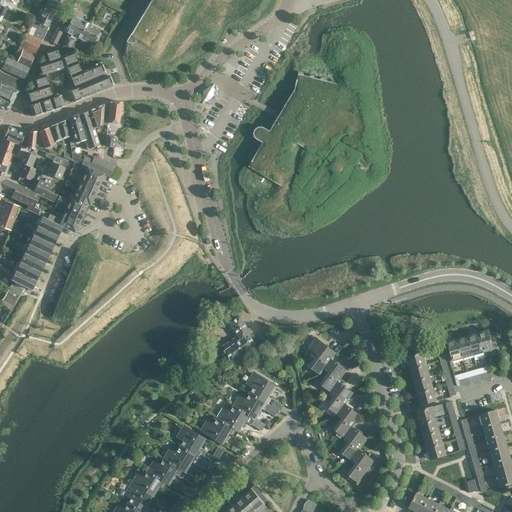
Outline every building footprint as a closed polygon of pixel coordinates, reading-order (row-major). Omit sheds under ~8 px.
[(47,7),(55,11),(59,0),(47,0),(47,1),(49,2),(47,7)] [(128,43),(128,42),(129,43),(134,45),(151,44),(153,44),(157,40),(180,0),(152,0),(131,34),(127,41),(127,42),(127,43),(126,44),(126,45),(125,47),(125,48),(125,50),(125,52),(125,53),(126,55),(126,57),(127,57),(127,55),(126,53),(126,52),(126,50),(126,48),(126,47),(127,46),(127,45),(127,44),(128,43)] [(55,11),(47,7),(46,7),(38,23),(47,27),(55,11)] [(75,39),(76,37),(80,29),(86,32),(90,25),(89,24),(74,16),(66,32),(71,35),(70,37),(75,39)] [(19,47),(22,41),(25,34),(0,22),(0,21),(0,38),(1,40),(19,47)] [(33,36),(41,40),(47,27),(38,23),(34,21),(31,26),(37,29),(33,36)] [(51,42),(56,44),(64,26),(59,24),(51,42)] [(76,37),(79,39),(82,40),(81,42),(86,45),(87,42),(92,45),(100,29),(89,24),(90,25),(86,32),(80,29),(76,37)] [(22,41),(37,48),(41,40),(33,36),(26,33),(25,34),(22,41)] [(69,50),(70,48),(73,43),(75,39),(67,35),(61,47),(69,50)] [(34,55),(37,48),(22,41),(19,47),(22,49),(34,55)] [(81,46),(73,43),(70,48),(79,51),(81,46)] [(62,69),(58,57),(55,47),(45,51),(46,56),(48,61),(38,64),(40,73),(43,72),(44,74),(62,69)] [(19,56),(16,63),(28,68),(34,55),(22,49),(19,56)] [(72,51),(61,55),(74,86),(104,73),(100,62),(96,64),(95,63),(94,64),(94,65),(80,71),(74,56),(72,51)] [(16,63),(15,62),(6,58),(2,66),(0,65),(0,68),(9,73),(23,79),(28,68),(16,63)] [(320,79),(319,84),(312,82),(313,77),(313,76),(312,75),(311,75),(310,75),(309,76),(308,81),(302,79),(303,75),(303,73),(302,72),(299,71),(294,89),(280,113),(278,116),(276,119),(269,131),(263,127),(262,127),(261,127),(260,127),(259,127),(258,127),(257,127),(256,128),(255,129),(254,130),(254,131),(254,132),(253,133),(253,134),(254,136),(254,137),(255,137),(255,138),(256,139),(262,143),(261,144),(249,166),(281,187),(290,172),(274,162),(288,139),(298,145),(303,147),(308,150),(309,149),(307,148),(308,146),(309,144),(309,143),(310,141),(310,140),(310,139),(310,137),(310,134),(310,133),(310,132),(310,130),(309,128),(308,126),(307,124),(307,122),(305,121),(304,119),(303,118),(302,117),(301,116),(314,94),(332,97),(335,83),(337,83),(337,81),(331,79),(329,86),(323,85),(324,80),(324,79),(324,78),(323,78),(322,77),(321,78),(320,79)] [(0,83),(17,91),(21,82),(0,72),(0,83)] [(33,78),(36,88),(26,91),(30,102),(51,95),(44,76),(42,77),(41,75),(33,78)] [(108,75),(78,87),(68,92),(72,102),(112,85),(108,75)] [(214,87),(215,83),(204,91),(202,103),(206,101),(210,103),(217,99),(218,90),(214,87)] [(8,109),(11,103),(15,94),(0,87),(0,107),(4,110),(8,109)] [(32,116),(63,106),(60,95),(28,106),(32,116)] [(110,102),(107,122),(118,124),(121,101),(110,102)] [(89,110),(93,128),(102,125),(103,106),(103,105),(103,104),(89,110)] [(89,110),(88,111),(78,115),(85,140),(88,148),(98,145),(93,128),(89,110)] [(85,140),(78,115),(68,119),(74,143),(85,140)] [(50,126),(54,144),(62,143),(60,139),(68,136),(65,120),(50,126)] [(27,140),(28,132),(18,127),(17,130),(8,126),(3,138),(24,147),(27,140)] [(36,131),(34,145),(41,148),(43,147),(44,148),(54,144),(50,126),(38,132),(36,131)] [(28,185),(30,180),(31,181),(35,169),(31,167),(35,156),(29,154),(30,149),(34,150),(34,145),(36,131),(31,132),(29,132),(29,133),(27,142),(26,146),(20,159),(19,163),(22,165),(23,165),(19,176),(22,177),(20,181),(20,182),(21,184),(26,186),(28,185)] [(29,133),(29,132),(28,132),(27,140),(24,147),(3,138),(0,146),(0,170),(6,173),(9,167),(6,166),(11,153),(16,155),(15,157),(20,159),(26,146),(27,142),(29,133)] [(115,137),(106,136),(104,146),(114,147),(115,137)] [(72,161),(86,167),(86,166),(89,167),(109,176),(115,165),(93,157),(92,160),(71,153),(72,161)] [(71,157),(64,154),(63,158),(72,162),(71,157)] [(173,167),(180,163),(175,154),(168,158),(173,167)] [(0,174),(0,190),(1,189),(12,193),(10,197),(28,204),(26,209),(38,214),(41,216),(44,210),(45,207),(42,205),(42,204),(36,201),(40,194),(54,201),(57,195),(48,191),(52,184),(51,184),(53,180),(57,182),(59,181),(60,179),(61,179),(69,162),(52,155),(51,159),(54,160),(49,174),(45,172),(36,193),(8,181),(9,178),(0,174)] [(330,163),(327,167),(339,177),(346,169),(334,158),(330,163)] [(360,163),(355,168),(364,176),(373,167),(364,158),(360,163)] [(72,168),(71,171),(100,185),(105,175),(89,167),(86,166),(86,167),(84,171),(83,171),(81,171),(74,168),(72,168)] [(95,195),(100,185),(71,171),(70,174),(71,175),(77,179),(78,181),(79,181),(77,185),(95,195)] [(95,195),(77,185),(67,180),(65,183),(66,185),(73,188),(73,190),(74,191),(72,195),(88,203),(91,204),(95,195)] [(84,213),(88,203),(72,195),(70,194),(68,199),(60,195),(57,200),(84,213)] [(79,223),(84,213),(57,200),(54,207),(62,211),(60,214),(64,216),(77,222),(79,223)] [(19,207),(6,202),(0,218),(0,227),(9,231),(19,207)] [(44,210),(41,216),(62,226),(72,231),(76,223),(77,222),(64,216),(64,217),(63,218),(57,215),(54,215),(44,210)] [(62,226),(41,216),(38,214),(34,224),(58,235),(62,226)] [(34,224),(30,233),(53,244),(58,235),(34,224)] [(25,242),(49,253),(53,244),(30,233),(25,242)] [(25,242),(21,251),(45,262),(49,253),(25,242)] [(16,260),(40,271),(45,262),(21,251),(16,260)] [(97,263),(77,255),(55,313),(54,316),(74,323),(97,263)] [(16,260),(12,269),(36,280),(40,271),(16,260)] [(8,278),(26,287),(31,290),(36,280),(12,269),(8,278)] [(9,294),(17,299),(23,290),(14,285),(9,294)] [(17,299),(9,294),(4,301),(13,306),(17,299)] [(218,319),(217,320),(222,326),(229,321),(230,323),(233,321),(225,310),(217,316),(219,319),(218,320),(218,319)] [(237,333),(239,336),(222,348),(230,358),(253,341),(249,335),(251,333),(239,316),(233,321),(230,323),(232,326),(230,327),(235,334),(237,333)] [(477,332),(483,352),(490,350),(493,355),(499,354),(493,332),(489,333),(488,329),(477,332)] [(467,335),(473,355),(483,352),(477,332),(467,335)] [(467,335),(457,338),(463,358),(473,355),(467,335)] [(323,369),(331,359),(335,353),(315,337),(307,348),(317,355),(309,366),(319,374),(323,369)] [(463,358),(457,338),(447,341),(453,361),(463,358)] [(440,360),(446,359),(442,346),(436,348),(440,360)] [(410,369),(426,364),(423,352),(407,356),(410,369)] [(320,384),(330,392),(338,381),(346,370),(331,359),(323,369),(328,373),(320,384)] [(443,372),(449,370),(446,359),(440,360),(443,372)] [(414,381),(430,376),(426,364),(410,369),(414,381)] [(499,369),(489,372),(490,377),(492,377),(500,379),(502,374),(501,374),(499,369)] [(447,384),(453,382),(449,370),(443,372),(447,384)] [(250,393),(271,406),(275,400),(269,396),(275,385),(254,372),(247,383),(253,387),(250,393)] [(490,382),(492,377),(490,377),(489,372),(478,374),(480,380),(482,380),(490,382)] [(478,374),(468,377),(470,383),(472,383),(480,385),(482,380),(480,380),(478,374)] [(417,393),(433,388),(430,376),(414,381),(417,393)] [(470,388),(472,383),(470,383),(468,377),(458,380),(460,385),(470,388)] [(338,381),(330,392),(335,395),(327,406),(337,414),(345,404),(353,393),(338,381)] [(447,384),(450,396),(456,394),(453,382),(447,384)] [(433,388),(417,393),(421,405),(437,400),(433,388)] [(255,418),(257,416),(261,408),(268,412),(271,406),(250,393),(247,398),(240,394),(234,405),(255,418)] [(452,401),(446,403),(449,415),(455,413),(452,401)] [(344,436),(351,427),(360,415),(345,404),(337,414),(342,418),(334,429),(344,436)] [(239,431),(240,428),(245,420),(260,429),(263,428),(265,424),(255,418),(234,405),(230,410),(224,407),(218,417),(239,431)] [(433,406),(416,411),(420,423),(436,419),(433,406)] [(484,427),(500,422),(496,410),(480,415),(484,427)] [(449,415),(452,427),(459,425),(455,413),(449,415)] [(239,431),(218,417),(214,423),(208,419),(201,430),(223,443),(229,433),(235,437),(239,431)] [(461,420),(465,432),(470,431),(467,418),(461,420)] [(436,419),(420,423),(423,435),(439,431),(436,419)] [(484,427),(487,439),(503,434),(500,422),(484,427)] [(452,427),(456,439),(462,437),(459,425),(452,427)] [(180,446),(202,459),(205,454),(199,450),(205,439),(184,426),(177,437),(184,441),(180,446)] [(351,459),(358,449),(366,438),(351,427),(344,436),(349,440),(341,451),(351,459)] [(439,431),(423,435),(426,447),(443,443),(439,431)] [(474,443),(470,431),(465,432),(468,444),(474,443)] [(487,439),(491,451),(507,446),(503,434),(487,439)] [(456,439),(459,451),(466,449),(462,437),(456,439)] [(443,443),(426,447),(430,459),(446,455),(443,443)] [(468,444),(471,456),(477,455),(474,443),(468,444)] [(202,459),(180,446),(177,452),(171,448),(164,459),(186,472),(192,461),(209,472),(211,472),(214,467),(202,459)] [(507,446),(491,451),(494,462),(510,458),(507,446)] [(218,447),(212,457),(217,460),(223,451),(218,447)] [(358,449),(351,459),(356,463),(348,474),(358,481),(373,461),(358,449)] [(446,456),(448,461),(460,458),(458,452),(446,456)] [(481,466),(477,455),(471,456),(475,468),(481,466)] [(511,464),(510,458),(494,462),(498,474),(511,470),(511,464)] [(169,484),(171,482),(176,474),(193,484),(196,478),(186,472),(164,459),(161,464),(154,460),(148,471),(169,484)] [(478,480),(484,478),(481,466),(475,468),(478,480)] [(501,487),(511,483),(511,470),(498,474),(501,487)] [(169,484),(148,471),(144,477),(138,473),(131,484),(153,497),(159,486),(166,490),(169,484)] [(423,480),(434,486),(437,481),(426,475),(423,480)] [(487,490),(484,478),(478,480),(482,492),(487,490)] [(477,490),(474,479),(467,482),(470,492),(477,490)] [(434,486),(446,491),(448,486),(437,481),(434,486)] [(153,497),(131,484),(125,494),(131,498),(128,504),(141,511),(154,511),(147,507),(153,497)] [(446,491),(457,497),(459,492),(448,486),(446,491)] [(251,488),(243,496),(257,511),(265,504),(251,488)] [(457,497),(468,503),(470,498),(459,492),(457,497)] [(421,511),(428,498),(417,493),(409,508),(416,511),(421,511)] [(256,511),(257,511),(243,496),(235,502),(243,511),(256,511)] [(428,498),(421,511),(435,511),(439,504),(428,498)] [(468,503),(479,508),(481,503),(470,498),(468,503)] [(303,509),(307,511),(312,511),(317,504),(308,500),(304,504),(303,509)] [(243,511),(235,502),(227,509),(229,511),(243,511)] [(479,508),(486,511),(490,511),(493,509),(481,503),(479,508)]
